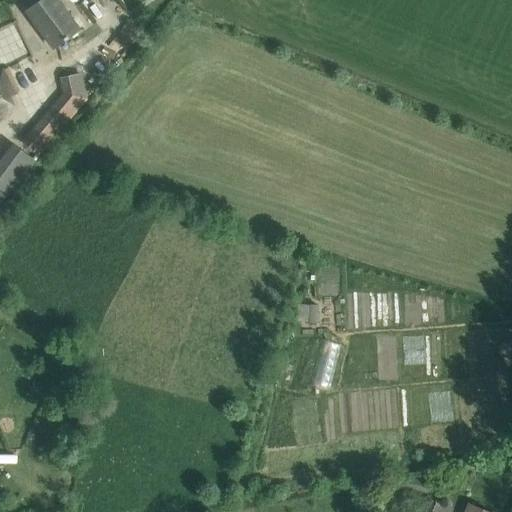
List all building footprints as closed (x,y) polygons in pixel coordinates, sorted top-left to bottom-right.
[(54,48),(79,30),(56,0),(40,0),(27,10),(54,48)] [(109,44),(123,56),(141,34),(128,23),(109,44)] [(3,70),(0,71),(0,115),(9,112),(3,99),(14,94),(3,70)] [(63,93),(22,141),(39,156),(87,99),(82,74),(60,78),(63,93)] [(15,143),(0,159),(0,192),(5,197),(36,163),(15,143)] [(479,471),(510,467),(511,467),(511,458),(475,462),(477,472),(479,471)]
